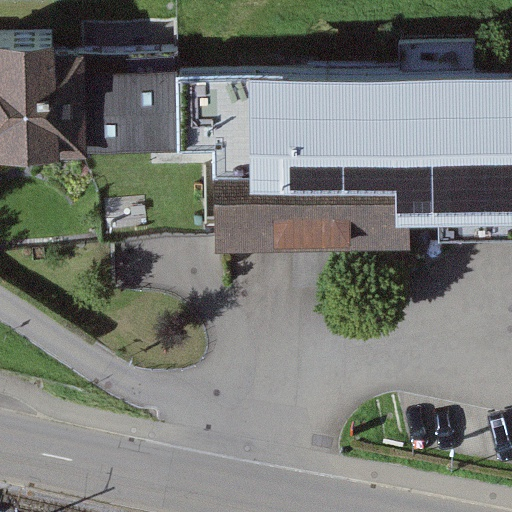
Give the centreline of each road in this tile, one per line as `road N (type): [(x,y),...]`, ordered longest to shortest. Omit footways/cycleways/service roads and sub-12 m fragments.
road 1 (residential): [(0,296),(120,379),(172,398),(252,451),(244,493)]
road 2 (secondary): [(0,445),(244,493)]
